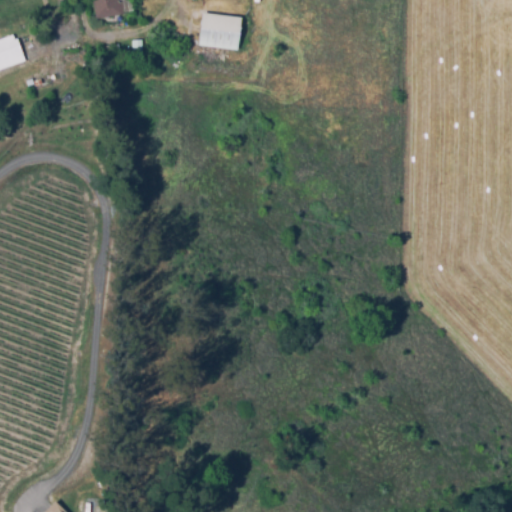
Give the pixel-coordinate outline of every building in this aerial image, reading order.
[(98,17),(94,0),(132,0),(135,10),(98,17)] [(238,49),(199,44),(203,11),(242,16),(238,49)] [(187,48),(162,43),(164,29),(190,35),(187,48)] [(0,68),(0,37),(12,33),(15,38),(18,37),(26,58),(0,68)] [(28,85),(26,79),(33,77),(34,83),(28,85)] [(37,85),(35,80),(42,77),(43,82),(37,85)] [(44,511),(64,511),(55,502),(44,511)]
